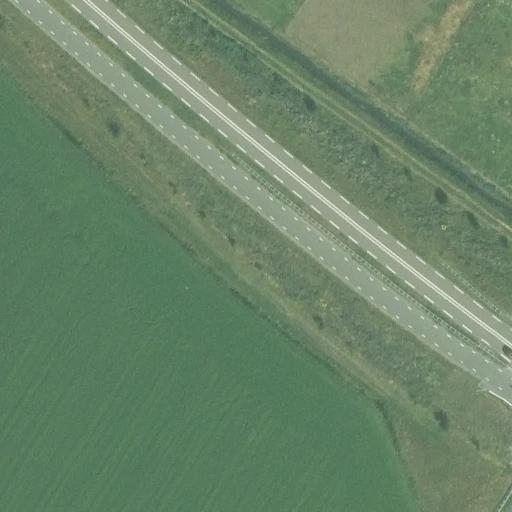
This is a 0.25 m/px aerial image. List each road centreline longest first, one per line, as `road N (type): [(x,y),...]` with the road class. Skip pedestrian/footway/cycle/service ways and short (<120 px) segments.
road 1 (unclassified): [(511,389),(265,203),(27,0)]
road 2 (primary): [(511,347),(83,0)]
